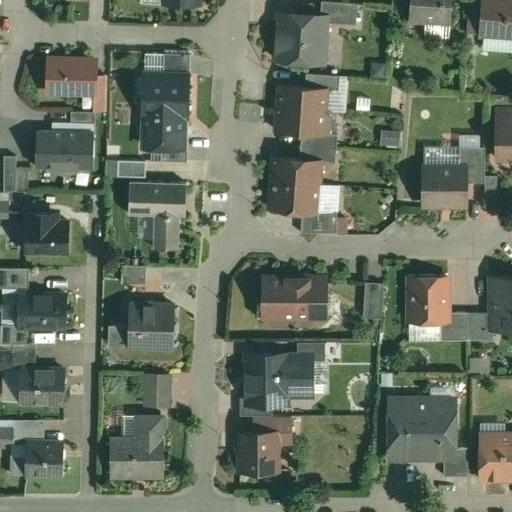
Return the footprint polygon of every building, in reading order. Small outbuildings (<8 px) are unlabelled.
[(357,3),(321,0),(320,15),(327,16),(326,22),(356,25),(357,3)] [(410,0),(409,21),(449,23),(450,0),(410,0)] [(511,0),(483,0),(483,2),(481,34),(511,36),(511,0)] [(483,2),(469,1),(467,33),(481,34),(483,2)] [(320,15),(278,12),(275,59),(323,62),(326,22),(327,16),(320,15)] [(190,54),(164,53),(163,73),(189,74),(190,54)] [(47,58),(47,96),(98,97),(98,59),(47,58)] [(163,73),(144,72),(144,75),(137,74),(136,99),(144,99),(143,134),(161,134),(182,135),(183,115),(188,115),(189,74),(163,73)] [(340,75),(306,73),(305,86),(327,88),(327,89),(339,90),(340,75)] [(305,86),(279,85),(277,107),(325,110),(327,89),(327,88),(305,86)] [(325,110),(277,107),(275,130),(302,132),(327,134),(327,133),(329,111),(325,110)] [(511,110),(496,110),(496,158),(511,158),(511,166),(511,110)] [(182,135),(161,134),(161,160),(187,161),(188,115),(183,115),(182,135)] [(36,131),(36,171),(52,171),(52,162),(81,162),(81,170),(96,170),(96,125),(53,125),(53,131),(36,131)] [(337,133),(327,133),(327,134),(302,132),(300,145),(336,148),(337,133)] [(336,148),(300,145),(299,159),(321,161),(321,162),(335,163),(336,148)] [(484,146),(459,146),(459,166),(466,166),(466,182),(484,182),(484,175),(484,146)] [(17,156),(4,156),(4,192),(12,192),(17,192),(17,169),(17,156)] [(299,159),(273,157),(271,180),(319,183),(321,162),(321,161),(299,159)] [(145,161),(118,160),(117,176),(145,177),(145,161)] [(459,166),(423,167),(423,205),(466,205),(466,182),(466,166),(459,166)] [(28,192),(28,169),(17,169),(17,192),(28,192)] [(186,180),(130,180),(129,213),(153,213),(153,247),(178,247),(179,214),(185,214),(186,180)] [(319,183),(271,180),(269,208),(317,211),(319,183)] [(496,183),(484,183),(484,205),(496,205),(496,183)] [(17,192),(12,192),(11,202),(29,202),(29,192),(28,192),(17,192)] [(8,201),(0,201),(0,219),(8,219),(8,201)] [(69,221),(52,221),(52,212),(28,211),(27,251),(68,252),(69,221)] [(337,217),(301,217),(301,233),(337,233),(337,217)] [(145,265),(121,264),(121,282),(145,282),(145,265)] [(27,269),(3,268),(2,286),(26,287),(27,269)] [(511,276),(491,277),(491,312),(491,329),(493,329),(511,328),(511,276)] [(295,277),(263,277),(263,295),(257,295),(257,317),(295,317),(295,277)] [(326,277),(295,277),(295,317),(326,317),(326,277)] [(447,277),(409,277),(409,320),(440,320),(447,320),(447,312),(447,277)] [(383,282),(365,281),(363,317),(381,318),(383,282)] [(67,294),(21,294),(21,326),(67,327),(67,294)] [(171,306),(144,306),(144,302),(129,302),(128,345),(172,346),(174,302),(171,302),(171,306)] [(467,312),(447,312),(447,320),(440,320),(440,340),(467,340),(467,338),(467,312)] [(491,312),(467,312),(467,338),(493,338),(493,329),(491,329),(491,312)] [(325,341),(297,341),(297,353),(312,353),(312,360),(325,360),(325,341)] [(12,352),(0,351),(0,369),(12,370),(12,352)] [(297,353),(246,353),(246,397),(246,403),(272,403),(286,402),(286,394),(305,394),(305,374),(312,374),(312,360),(312,353),(297,353)] [(64,369),(22,368),(21,402),(63,403),(64,369)] [(169,373),(142,372),(142,386),(146,387),(145,405),(168,406),(169,373)] [(272,403),(246,403),(246,397),(240,397),(240,415),(254,415),(272,415),(272,403)] [(454,399),(390,399),(390,456),(443,456),(454,456),(454,448),(454,399)] [(272,415),(254,415),(254,431),(277,431),(277,432),(290,432),(290,415),(272,415)] [(138,438),(110,438),(111,475),(163,475),(163,438),(162,438),(162,416),(138,416),(138,438)] [(44,421),(16,420),(15,439),(44,439),(44,421)] [(13,428),(0,427),(0,445),(13,446),(13,428)] [(254,431),(239,431),(240,469),(277,469),(277,432),(277,431),(254,431)] [(511,431),(500,432),(500,438),(480,438),(480,479),(511,478),(511,431)] [(62,442),(27,441),(26,474),(62,475),(62,442)] [(467,448),(454,448),(454,456),(443,456),(443,474),(467,474),(467,448)] [(382,456),(370,455),(368,479),(380,480),(382,456)]
